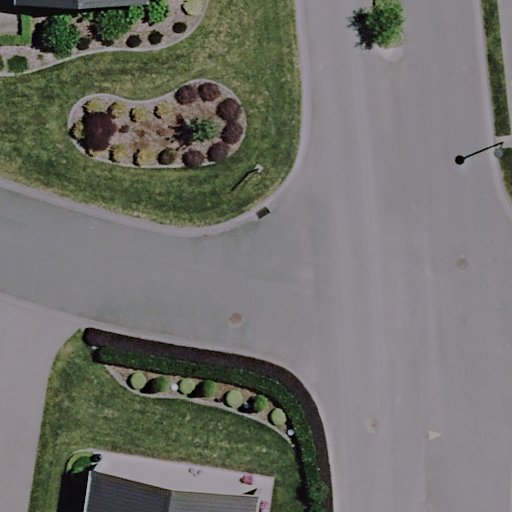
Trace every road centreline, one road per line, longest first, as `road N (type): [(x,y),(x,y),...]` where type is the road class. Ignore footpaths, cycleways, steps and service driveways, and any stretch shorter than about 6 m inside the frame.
road 1 (residential): [(0,235),(156,287),(351,304)]
road 2 (residential): [(434,0),(461,308)]
road 3 (residential): [(351,304),(326,0)]
road 4 (residential): [(362,511),(351,304)]
road 5 (residential): [(461,308),(474,511)]
